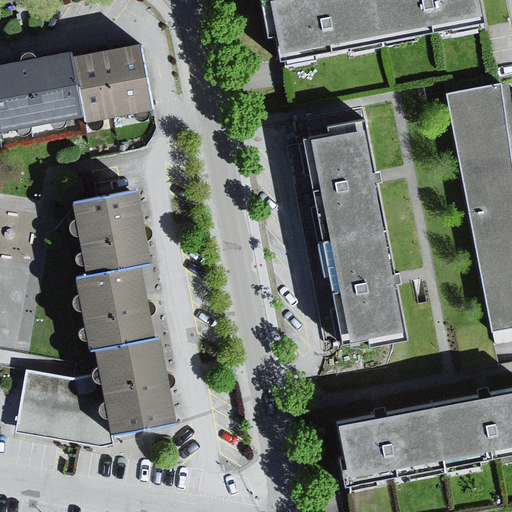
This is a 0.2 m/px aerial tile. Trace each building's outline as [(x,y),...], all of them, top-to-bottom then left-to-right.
[(476,0),(266,0),(278,58),(481,21),(476,0)] [(142,42),(69,55),(83,130),(156,116),(142,42)] [(0,142),(83,130),(69,55),(0,68),(0,142)] [(511,329),(511,191),(497,88),(447,97),(491,332),(511,329)] [(396,336),(362,126),(304,135),(338,345),(396,336)] [(149,263),(137,193),(73,204),(85,276),(74,278),(87,352),(96,350),(111,433),(174,423),(160,339),(152,341),(139,265),(149,263)] [(511,468),(511,391),(335,425),(349,500),(511,468)]
